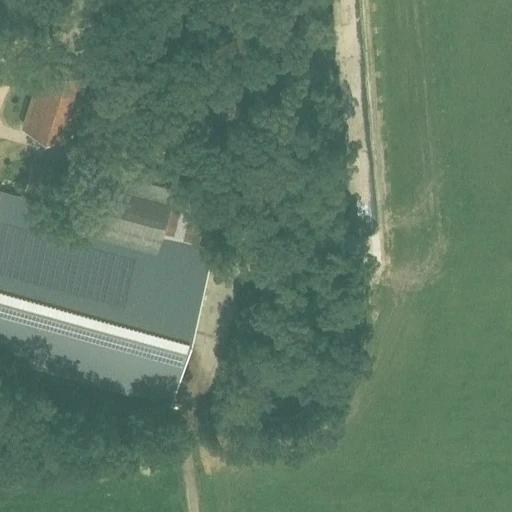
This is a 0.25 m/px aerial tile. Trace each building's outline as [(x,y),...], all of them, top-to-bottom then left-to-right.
[(59,24),(67,0),(3,0),(6,4),(59,24)] [(192,115),(264,78),(241,32),(169,69),(192,115)] [(86,78),(43,64),(24,128),(67,141),(86,78)] [(58,197),(66,169),(29,160),(22,188),(58,197)] [(348,171),(349,187),(365,186),(364,170),(348,171)] [(0,193),(0,352),(170,400),(211,252),(0,193)] [(316,390),(318,380),(318,375),(316,365),(311,356),(308,352),(304,349),(296,343),(291,342),(281,340),(271,341),(266,342),(257,347),(253,350),(247,358),(244,362),(243,367),(241,377),(242,387),(243,391),(248,400),(251,404),(259,411),(263,413),(268,415),(278,417),(288,416),(293,415),(297,412),(305,407),(312,399),(314,395),(316,390)]
